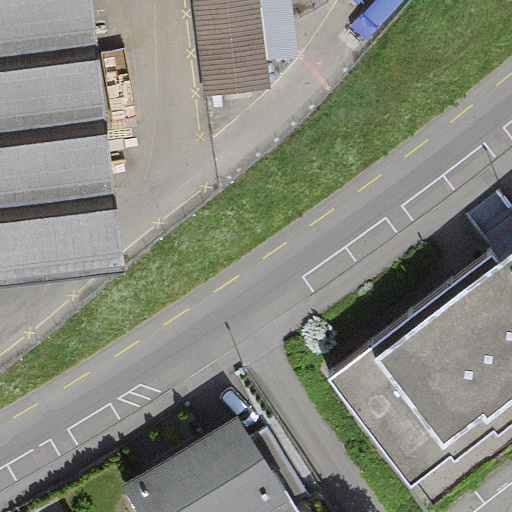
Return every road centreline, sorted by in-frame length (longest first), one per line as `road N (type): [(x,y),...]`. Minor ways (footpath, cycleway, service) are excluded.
road 1 (residential): [(511,109),(339,254),(0,465)]
road 2 (unknown): [(249,310),(368,511)]
